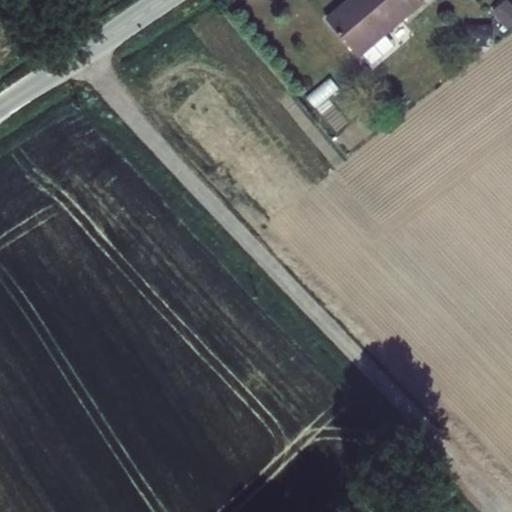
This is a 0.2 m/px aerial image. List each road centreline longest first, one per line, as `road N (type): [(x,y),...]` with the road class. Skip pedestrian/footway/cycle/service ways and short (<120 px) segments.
road 1 (track): [(82,63),(507,511)]
road 2 (unclassified): [(174,0),(0,116)]
